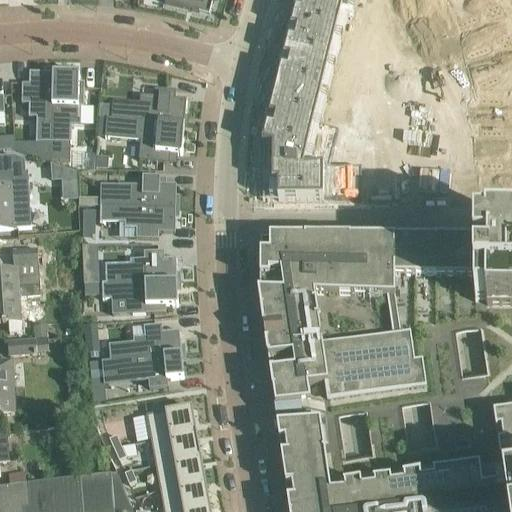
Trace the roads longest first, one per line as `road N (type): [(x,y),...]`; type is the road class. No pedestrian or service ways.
road 1 (residential): [(256,511),(230,325),(225,218)]
road 2 (residential): [(511,219),(225,218)]
road 3 (residential): [(237,66),(129,41),(0,37)]
road 4 (residential): [(225,218),(237,66)]
